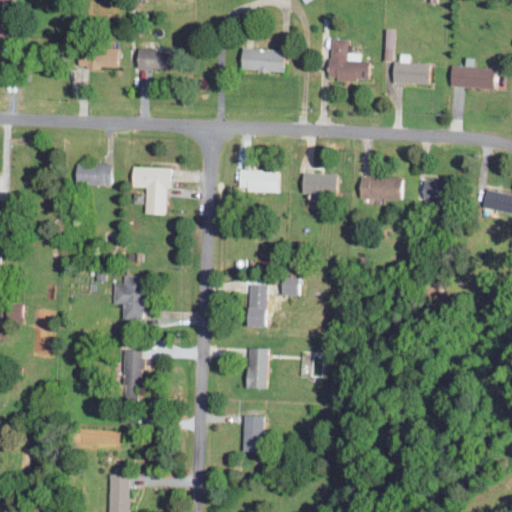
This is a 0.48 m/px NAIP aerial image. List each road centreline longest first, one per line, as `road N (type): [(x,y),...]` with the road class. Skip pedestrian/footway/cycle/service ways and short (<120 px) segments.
road 1 (residential): [(0,118),(511,144)]
road 2 (residential): [(209,126),(199,442)]
